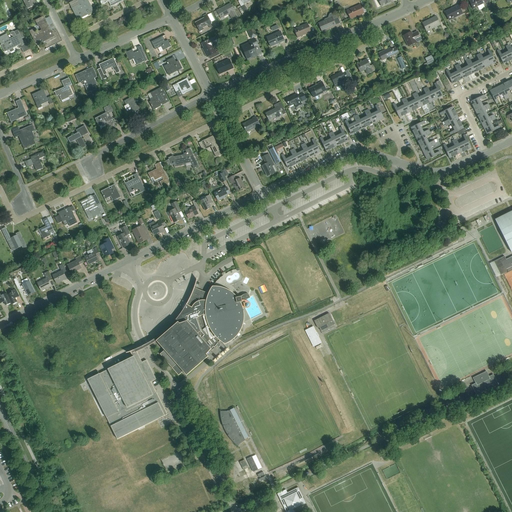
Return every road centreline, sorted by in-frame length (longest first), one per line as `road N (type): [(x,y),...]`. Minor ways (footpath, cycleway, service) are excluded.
road 1 (unclassified): [(127,261),(140,288),(138,333),(236,511)]
road 2 (residential): [(261,195),(359,152),(433,172),(486,153)]
road 3 (unclassified): [(227,120),(379,41),(378,23)]
road 4 (unclassified): [(378,23),(210,94)]
road 5 (unclassified): [(210,94),(98,157),(99,184)]
road 6 (residential): [(127,261),(261,195)]
road 7 (unclassified): [(99,184),(227,120)]
road 8 (residential): [(0,325),(127,261)]
